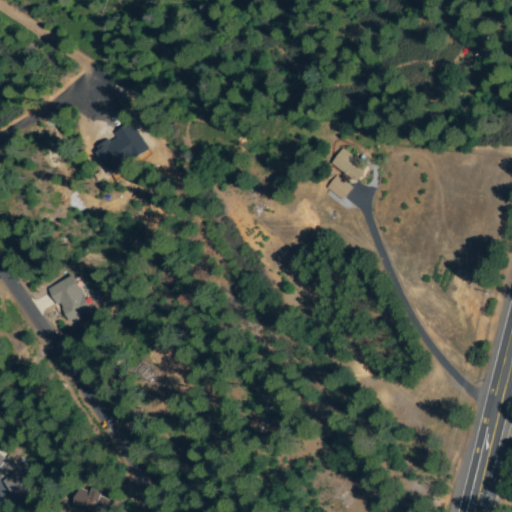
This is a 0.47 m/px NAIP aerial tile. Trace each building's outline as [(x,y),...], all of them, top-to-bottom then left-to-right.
[(95,163),(111,146),(132,167),(116,183),(95,163)] [(335,163),(342,151),(368,169),(361,180),(335,163)] [(334,182),(351,188),(348,197),(331,190),(334,182)] [(95,305),(73,321),(50,291),(71,274),(95,305)] [(19,471),(33,488),(20,500),(5,483),(19,471)] [(82,488),(115,502),(110,511),(81,511),(73,508),(82,488)]
